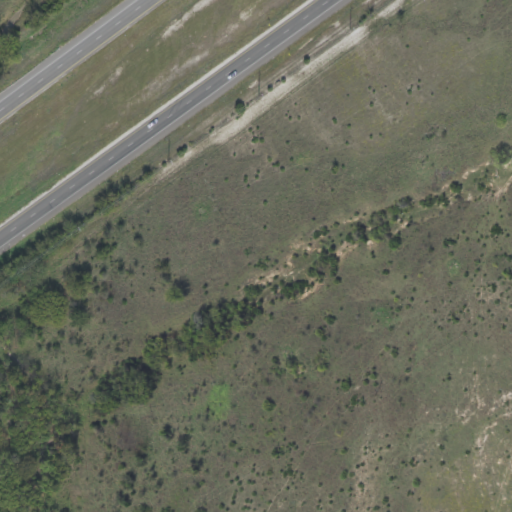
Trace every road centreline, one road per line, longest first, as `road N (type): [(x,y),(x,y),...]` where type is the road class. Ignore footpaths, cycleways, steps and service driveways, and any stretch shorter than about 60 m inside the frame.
road 1 (trunk): [(0,236),(326,0)]
road 2 (trunk): [(144,0),(0,108)]
